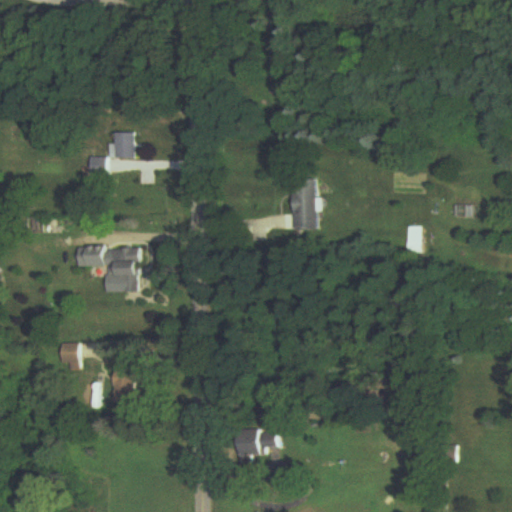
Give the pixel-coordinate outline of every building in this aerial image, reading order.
[(143,136),(122,136),(122,161),(143,161),(143,136)] [(113,159),(96,159),(96,177),(113,177),(113,159)] [(300,181),(300,232),(322,232),(322,181),(300,181)] [(410,255),(424,255),(424,228),(410,228),(410,255)] [(144,249),(83,250),(83,268),(113,267),(114,278),(129,277),(129,295),(146,294),(144,249)] [(83,345),(66,345),(66,371),(83,371),(83,345)] [(141,406),(140,374),(117,375),(119,407),(141,406)] [(281,433),(243,433),(243,458),(269,458),(269,449),(281,449),(281,433)]
